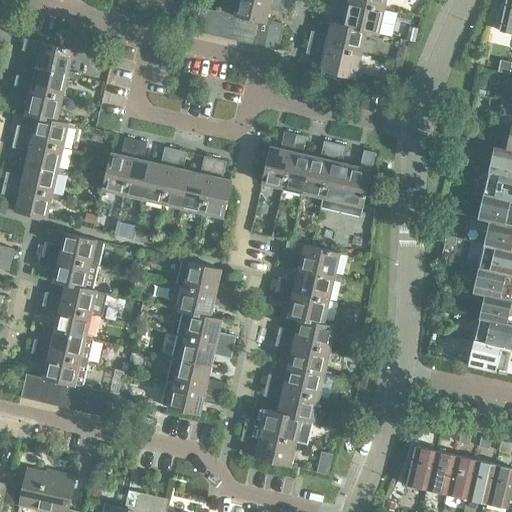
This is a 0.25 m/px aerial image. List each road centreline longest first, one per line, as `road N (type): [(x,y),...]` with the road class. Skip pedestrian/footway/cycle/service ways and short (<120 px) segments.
road 1 (residential): [(218,475),(245,376),(252,274),(237,259),(249,197),(247,137)]
road 2 (residential): [(399,368),(419,134)]
road 3 (residential): [(218,475),(198,453),(0,406)]
road 4 (residential): [(247,137),(137,112),(156,32)]
road 5 (residential): [(419,134),(255,94)]
road 6 (residential): [(343,505),(371,465),(399,368)]
road 7 (residential): [(419,134),(467,0)]
road 8 (residential): [(218,475),(231,490),(325,509),(343,505)]
